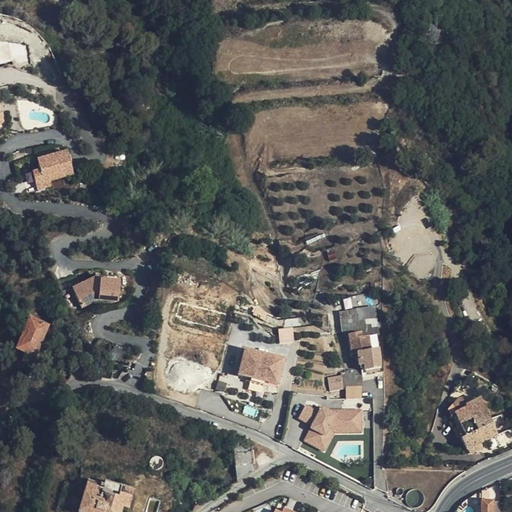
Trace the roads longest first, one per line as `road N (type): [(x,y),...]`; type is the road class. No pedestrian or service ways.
road 1 (residential): [(0,418),(61,392),(115,387),(289,461)]
road 2 (unknown): [(386,509),(382,375)]
